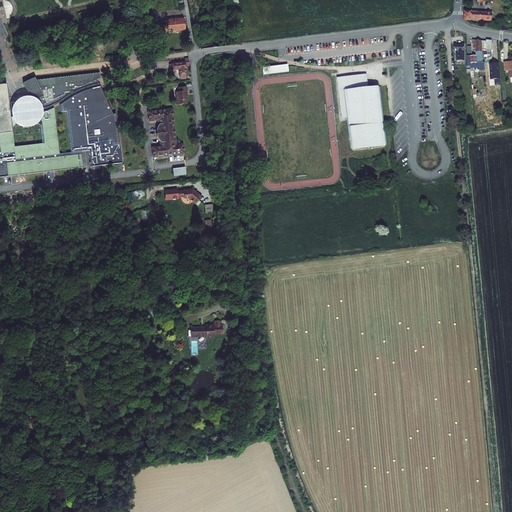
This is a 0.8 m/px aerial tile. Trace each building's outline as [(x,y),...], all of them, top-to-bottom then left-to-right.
[(467,17),(468,19),(473,20),(473,19),(494,20),(494,13),(474,11),(474,9),(467,9),(467,17)] [(147,19),(148,32),(156,31),(157,36),(169,35),(168,32),(184,30),(183,18),(167,20),(167,23),(155,24),(155,18),(147,19)] [(478,49),(478,52),(485,52),(485,53),(490,52),(490,54),(496,53),(494,40),(474,40),(474,44),(476,44),(476,49),(478,49)] [(459,56),(459,62),(466,62),(466,45),(456,45),(457,55),(459,56)] [(473,67),(473,69),(486,67),(485,53),(485,52),(478,52),(478,56),(469,57),(469,67),(473,67)] [(171,64),(171,69),(180,69),(181,78),(186,78),(185,68),(187,68),(186,65),(190,65),(190,61),(186,61),(186,62),(171,64)] [(490,63),(491,80),(495,80),(500,79),(499,62),(490,63)] [(288,70),(287,65),(262,68),(263,74),(263,75),(288,72),(288,70)] [(100,72),(36,80),(43,96),(33,100),(37,107),(49,101),(49,100),(53,100),(53,96),(55,96),(56,98),(57,98),(65,94),(64,92),(70,92),(69,89),(74,89),(74,87),(81,86),(81,83),(84,82),(85,85),(101,77),(100,72)] [(368,74),(339,77),(343,118),(350,117),(352,144),(353,150),(385,147),(379,87),(369,88),(368,74)] [(34,77),(29,79),(23,82),(31,101),(33,100),(43,96),(36,80),(34,77)] [(42,142),(14,146),(12,126),(11,117),(6,83),(0,83),(0,177),(3,177),(83,167),(81,151),(71,152),(59,154),(54,107),(49,109),(44,111),(40,124),(42,142)] [(66,100),(60,104),(61,112),(66,111),(71,152),(81,151),(89,150),(92,167),(101,166),(123,165),(117,112),(113,114),(100,86),(98,87),(93,88),(90,89),(86,90),(87,105),(82,106),(81,98),(77,99),(77,94),(71,97),(66,100)] [(189,98),(188,86),(180,87),(180,91),(177,91),(178,100),(181,100),(181,104),(189,103),(188,99),(189,98)] [(177,145),(173,109),(150,112),(151,120),(157,120),(158,125),(157,126),(157,127),(157,128),(156,129),(156,131),(156,132),(156,133),(156,134),(157,136),(157,137),(157,138),(158,139),(159,140),(159,141),(160,142),(161,147),(154,148),(156,156),(185,153),(184,144),(177,145)] [(25,115),(11,117),(12,126),(16,122),(17,123),(19,124),(21,125),(24,126),(26,126),(29,126),(31,125),(34,124),(38,122),(40,124),(44,111),(38,113),(25,115)] [(185,167),(173,168),(174,176),(186,175),(185,167)] [(193,190),(177,191),(177,198),(184,197),(184,198),(188,198),(196,203),(201,196),(193,190)] [(145,191),(130,192),(131,199),(146,198),(145,191)] [(214,326),(190,326),(190,328),(190,335),(205,335),(205,337),(213,336),(213,333),(222,333),(221,326),(220,326),(220,321),(214,322),(214,326)]
